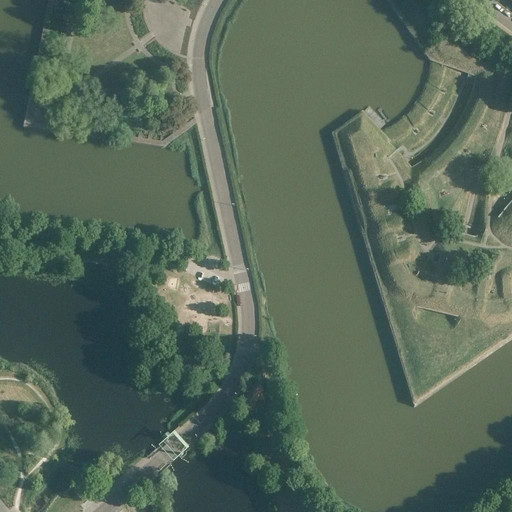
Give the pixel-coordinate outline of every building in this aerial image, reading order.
[(433,57),(463,67),(462,71),(463,71),(462,73),(464,73),(466,74),(466,72),(467,73),(470,65),(469,65),(476,46),(474,45),(473,44),(466,64),(465,64),(461,63),(462,60),(457,58),(456,58),(456,61),(452,59),(453,57),(447,55),(446,57),(443,56),(444,54),(440,52),(439,55),(437,54),(437,52),(435,49),(433,50),(430,47),(432,46),(429,41),(423,46),(423,47),(423,48),(424,50),(425,50),(426,50),(428,54),(428,55),(428,56),(429,56),(429,57),(430,58),(431,58),(432,58),(433,57)] [(379,128),(375,124),(374,125),(369,129),(393,159),(392,160),(392,161),(386,165),(358,174),(348,173),(347,174),(346,175),(346,176),(346,177),(347,178),(360,180),(361,184),(351,182),(350,182),(350,183),(349,183),(349,184),(349,185),(349,186),(349,187),(350,188),(362,190),(363,193),(354,192),(353,192),(352,193),(352,194),(352,195),(352,196),(352,197),(353,197),(353,198),(365,199),(366,203),(357,201),(356,202),(355,203),(355,205),(355,206),(355,207),(356,207),(368,209),(369,212),(359,211),(358,212),(358,213),(358,214),(358,215),(358,216),(358,217),(359,217),(371,219),(372,223),(371,222),(362,221),(399,348),(403,347),(368,227),(372,226),(372,225),(373,225),(373,226),(377,225),(363,179),(392,170),(394,169),(395,171),(400,175),(407,168),(406,167),(406,166),(409,164),(407,162),(405,165),(404,165),(403,163),(402,162),(403,160),(404,159),(403,160),(403,159),(401,161),(375,132),(378,129),(379,128)] [(498,217),(497,217),(501,220),(511,207),(511,202),(508,207),(499,217),(498,217)] [(423,305),(453,312),(470,238),(458,235),(454,253),(442,250),(435,278),(430,277),(423,305)] [(511,326),(460,363),(462,367),(511,331),(511,326)] [(217,341),(208,342),(192,344),(193,352),(218,348),(217,341)] [(263,390),(253,385),(243,405),(252,410),(263,390)] [(271,403),(265,405),(267,414),(273,412),(271,403)]
